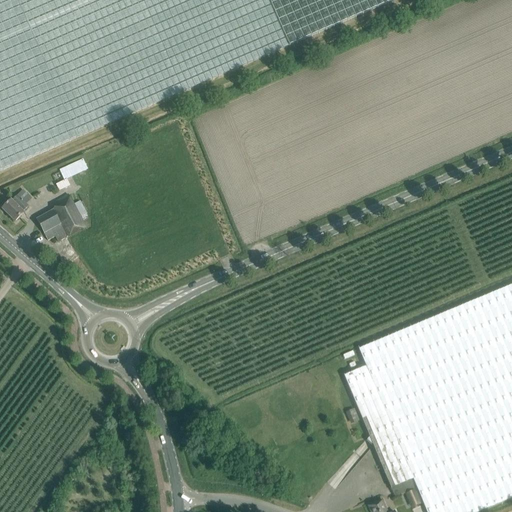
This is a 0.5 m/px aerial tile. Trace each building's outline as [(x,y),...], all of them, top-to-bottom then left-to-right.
[(0,0),(0,171),(395,0),(0,0)] [(77,162),(60,170),(64,180),(81,172),(77,162)] [(60,192),(68,188),(65,181),(57,185),(60,192)] [(23,212),(29,206),(17,195),(12,201),(8,197),(3,202),(6,205),(2,209),(15,222),(24,213),(23,212)] [(60,207),(36,220),(48,241),(55,237),(58,242),(67,238),(86,228),(74,205),(69,196),(66,197),(57,202),(60,207)] [(479,511),(511,498),(511,285),(359,350),(366,367),(344,376),(391,489),(413,479),(426,511),(479,511)] [(354,409),(346,412),(351,424),(359,421),(354,409)] [(394,511),(395,511),(394,511),(387,511),(382,501),(369,506),(371,511),(394,511)]
